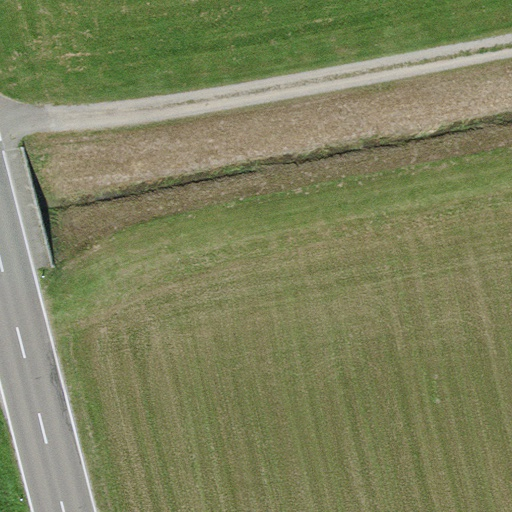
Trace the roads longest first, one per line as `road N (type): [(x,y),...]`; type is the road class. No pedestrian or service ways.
road 1 (track): [(0,121),(225,102),(511,47)]
road 2 (secondary): [(63,511),(0,263)]
